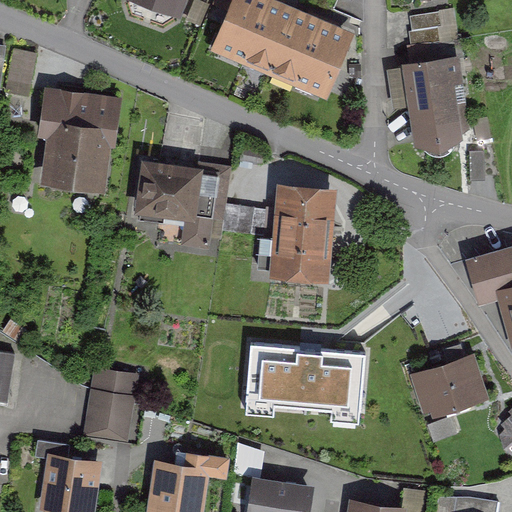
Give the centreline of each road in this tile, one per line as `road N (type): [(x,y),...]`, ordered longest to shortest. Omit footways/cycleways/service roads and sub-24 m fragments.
road 1 (residential): [(371,172),(0,14)]
road 2 (residential): [(374,0),(371,172)]
road 3 (residential): [(511,220),(371,172)]
